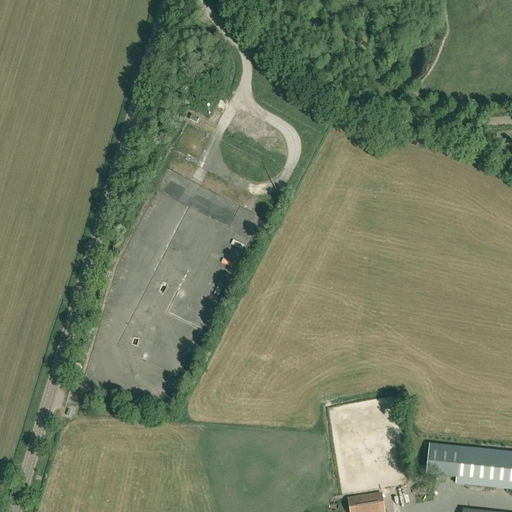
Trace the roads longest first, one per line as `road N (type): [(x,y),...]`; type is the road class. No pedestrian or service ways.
road 1 (tertiary): [(14,511),(167,0)]
road 2 (unknown): [(511,120),(429,108),(356,46),(292,19),(250,19),(228,32)]
